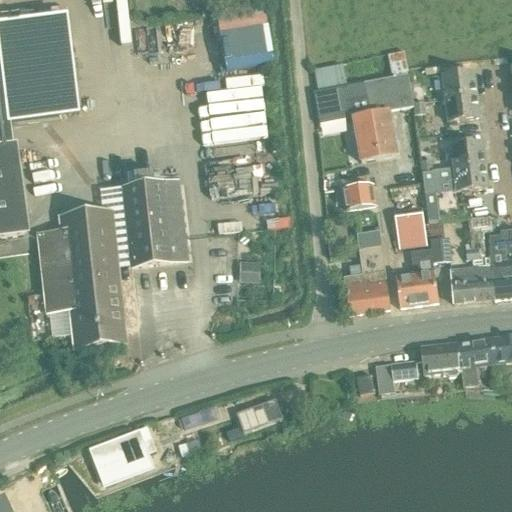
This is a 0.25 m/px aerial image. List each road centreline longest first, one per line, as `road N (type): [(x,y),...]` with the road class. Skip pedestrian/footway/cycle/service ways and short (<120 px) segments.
road 1 (secondary): [(0,455),(142,401),(325,347),(511,323)]
road 2 (track): [(325,347),(291,0)]
road 3 (residential): [(511,212),(496,77)]
